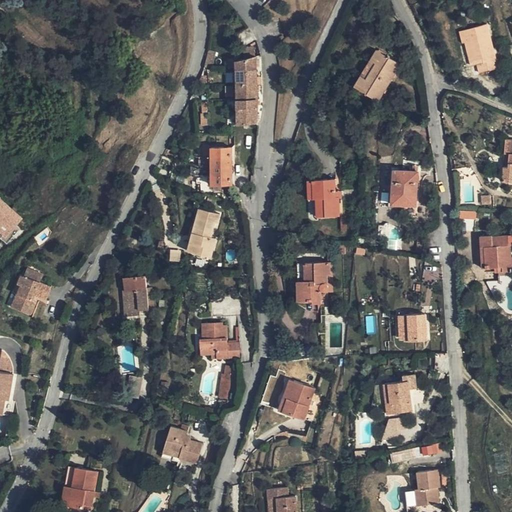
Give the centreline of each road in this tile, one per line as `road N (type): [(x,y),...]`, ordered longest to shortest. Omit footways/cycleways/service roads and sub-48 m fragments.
road 1 (residential): [(195,0),(201,40),(182,96),(87,286),(38,450),(5,511)]
road 2 (residential): [(400,0),(432,84),(469,511)]
road 3 (residential): [(239,511),(269,339),(263,167)]
road 4 (residential): [(263,167),(282,159),(346,0)]
road 5 (residential): [(263,167),(270,66),(260,32),(235,0)]
